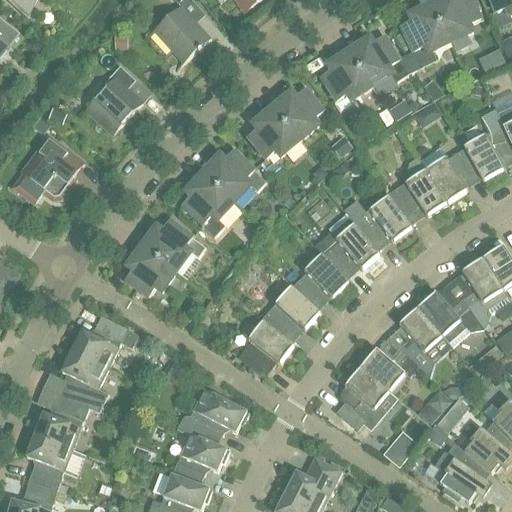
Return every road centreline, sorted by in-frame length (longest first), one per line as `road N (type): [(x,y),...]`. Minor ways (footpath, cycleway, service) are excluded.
road 1 (residential): [(243,511),(291,415),(336,354),(442,254),(511,211)]
road 2 (residential): [(72,272),(145,174),(231,87),(355,0)]
road 3 (residential): [(0,418),(72,272)]
